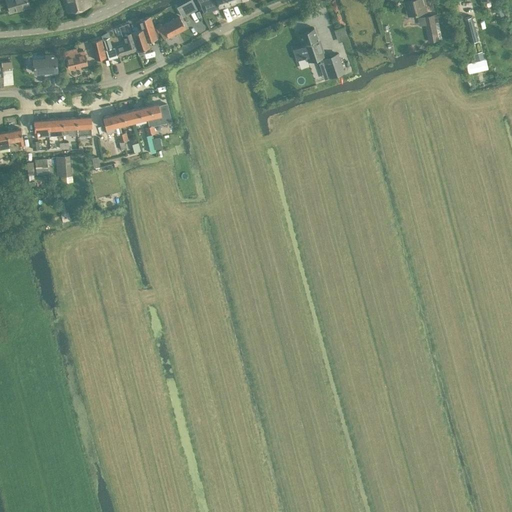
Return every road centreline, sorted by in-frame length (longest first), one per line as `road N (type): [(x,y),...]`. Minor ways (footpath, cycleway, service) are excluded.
road 1 (track): [(231,50),(258,146),(214,209),(194,213),(152,266),(158,296),(39,322),(0,346)]
road 2 (residential): [(0,93),(120,80),(288,0)]
road 3 (unclassified): [(0,34),(80,22),(134,0)]
